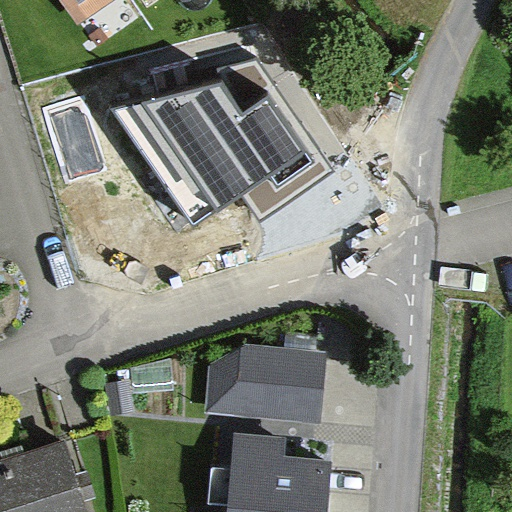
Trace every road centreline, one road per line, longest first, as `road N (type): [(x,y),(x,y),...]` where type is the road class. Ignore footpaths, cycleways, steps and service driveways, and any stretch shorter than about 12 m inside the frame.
road 1 (residential): [(67,346),(415,265)]
road 2 (residential): [(415,265),(426,119),(455,32),(478,0)]
road 3 (residential): [(398,511),(415,265)]
road 4 (residential): [(0,117),(67,346)]
